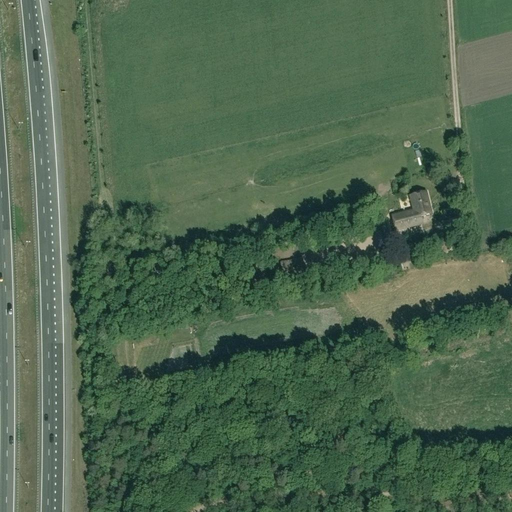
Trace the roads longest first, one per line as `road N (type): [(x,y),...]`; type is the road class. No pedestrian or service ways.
road 1 (motorway): [(47,511),(45,258),(26,0)]
road 2 (track): [(195,511),(280,495),(511,495)]
road 3 (unclassified): [(468,246),(449,0)]
road 4 (motorway): [(0,178),(6,390)]
road 5 (motorway): [(6,390),(5,511)]
